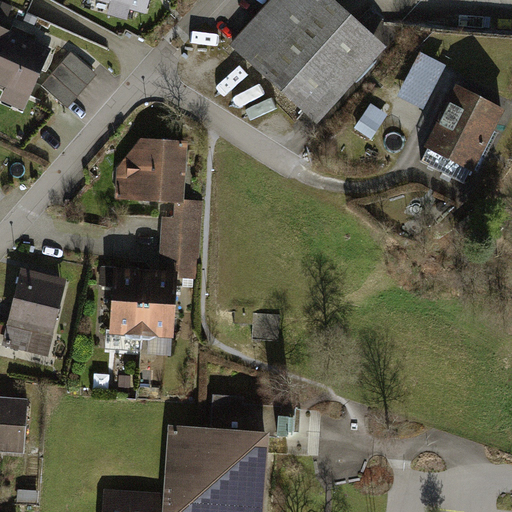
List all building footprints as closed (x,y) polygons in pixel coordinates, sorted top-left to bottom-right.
[(148,0),(112,0),(146,10),(148,0)] [(277,0),(234,48),(306,112),(374,37),(332,0),(277,0)] [(0,1),(0,11),(9,15),(12,7),(0,1)] [(0,54),(9,35),(0,30),(0,54)] [(22,41),(9,35),(0,54),(0,82),(29,95),(47,54),(32,47),(31,42),(26,40),(22,41)] [(386,49),(374,37),(306,112),(319,124),(386,49)] [(42,86),(65,105),(94,71),(72,52),(42,86)] [(403,102),(429,114),(448,69),(422,58),(403,102)] [(502,109),(460,88),(422,162),(464,183),(502,109)] [(143,199),(181,202),(181,201),(185,143),(147,141),(131,161),(130,177),(143,199)] [(130,177),(131,161),(120,176),(119,197),(143,199),(130,177)] [(181,202),(180,219),(190,220),(191,202),(181,201),(181,202)] [(167,219),(166,234),(198,236),(200,202),(191,202),(190,220),(180,219),(167,219)] [(197,252),(198,236),(166,234),(165,249),(197,252)] [(195,277),(197,252),(165,249),(163,265),(184,266),(184,277),(195,277)] [(177,277),(184,277),(184,266),(163,265),(163,276),(177,277)] [(143,339),(147,275),(116,273),(116,268),(104,267),(102,285),(115,286),(112,329),(127,330),(127,334),(134,339),(143,339)] [(24,272),(6,344),(28,350),(33,328),(52,333),(62,292),(47,288),(50,278),(24,272)] [(147,275),(143,339),(150,339),(158,336),(158,332),(172,333),(174,333),(177,277),(163,276),(147,275)] [(65,282),(50,278),(47,288),(62,292),(65,282)] [(279,341),(281,315),(235,312),(235,323),(254,325),(253,339),(279,341)] [(52,333),(33,328),(28,350),(47,355),(52,333)] [(127,330),(112,329),(107,329),(106,349),(142,351),(143,339),(134,339),(127,334),(127,330)] [(158,336),(150,339),(149,352),(171,354),(172,333),(158,332),(158,336)] [(261,511),(266,434),(289,436),(289,431),(293,432),(294,416),(281,415),(281,407),(237,404),(237,397),(215,396),(213,432),(174,429),(169,498),(109,494),(107,511),(261,511)] [(28,401),(0,398),(0,450),(24,452),(28,401)]
